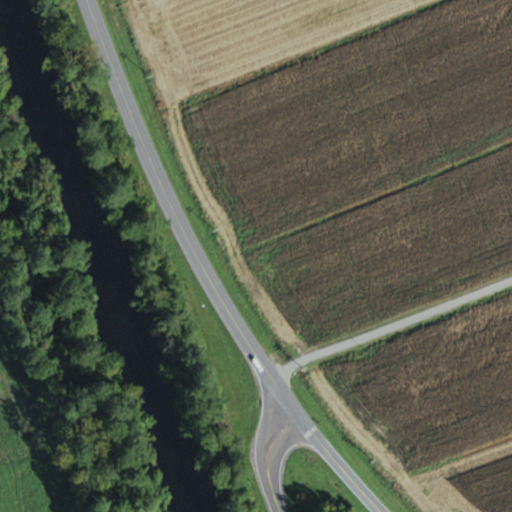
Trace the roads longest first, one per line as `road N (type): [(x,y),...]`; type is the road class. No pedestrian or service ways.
road 1 (primary): [(296,410),(205,274),(85,0)]
road 2 (primary): [(382,511),(296,410)]
